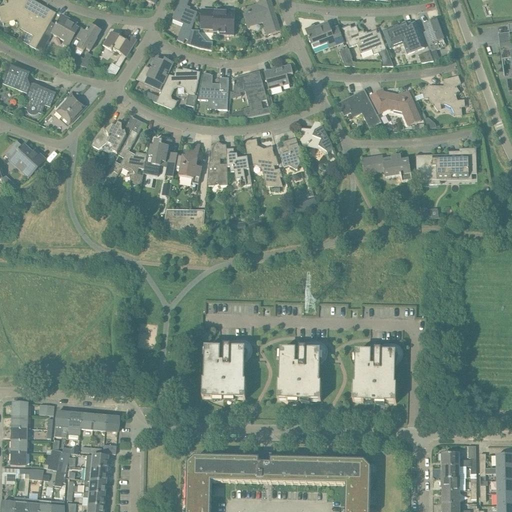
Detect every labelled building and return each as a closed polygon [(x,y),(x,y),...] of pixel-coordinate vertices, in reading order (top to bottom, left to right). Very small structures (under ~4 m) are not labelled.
[(28,46),(35,50),(44,35),(55,16),(41,8),(42,7),(30,0),(21,0),(22,3),(17,4),(16,0),(4,0),(5,3),(4,3),(5,6),(6,6),(6,8),(0,9),(0,20),(1,23),(19,18),(21,29),(34,36),(28,46)] [(189,0),(179,0),(172,18),(184,23),(178,37),(179,37),(177,41),(183,44),(185,40),(188,41),(197,13),(186,9),(189,0)] [(256,25),(263,23),(267,36),(281,32),(279,26),(270,0),(268,0),(261,2),(262,8),(260,9),(259,9),(258,5),(247,9),(249,13),(243,15),(246,25),(247,28),(256,25)] [(234,30),(235,11),(226,11),(226,13),(219,13),(202,12),(201,29),(214,30),(214,35),(225,35),(234,36),(234,30)] [(67,23),(60,19),(55,26),(54,27),(55,27),(51,35),(64,42),(63,45),(67,48),(78,29),(75,27),(76,24),(67,19),(67,20),(68,21),(67,23)] [(439,49),(437,44),(444,41),(437,22),(425,26),(427,32),(423,33),(430,52),(430,53),(439,49)] [(406,23),(383,32),(390,50),(403,45),(407,55),(425,49),(415,24),(407,27),(406,23)] [(100,33),(89,26),(84,34),(81,32),(76,40),(81,43),(76,50),(82,54),(84,50),(89,53),(91,49),(89,47),(91,43),(93,45),(100,33)] [(377,31),(376,31),(365,35),(364,31),(359,33),(357,27),(351,29),(350,26),(342,30),(350,49),(357,46),(358,48),(361,47),(364,54),(372,51),(374,56),(378,54),(381,63),(381,68),(393,68),(379,30),(377,31)] [(330,31),(329,27),(316,32),(315,27),(306,31),(309,39),(308,39),(309,41),(310,40),(312,46),(320,43),(321,47),(328,44),(329,49),(343,44),(337,28),(330,31)] [(192,31),(187,45),(200,50),(203,50),(203,44),(198,37),(199,31),(192,31)] [(124,41),(111,33),(102,47),(111,52),(112,50),(125,58),(136,41),(129,37),(125,44),(123,43),(124,41)] [(44,35),(35,50),(42,53),(50,38),(44,35)] [(511,50),(511,42),(509,42),(501,43),(500,43),(499,43),(501,58),(502,60),(506,60),(511,59),(511,68),(511,50)] [(355,68),(348,50),(339,53),(345,68),(355,68)] [(430,52),(424,54),(427,63),(434,62),(430,53),(430,52)] [(93,58),(87,54),(83,60),(79,58),(74,65),(86,69),(93,58)] [(114,66),(119,69),(123,62),(118,59),(114,66)] [(151,71),(145,68),(140,76),(147,79),(145,84),(160,91),(173,64),(165,61),(163,63),(156,60),(151,71)] [(293,75),(291,68),(265,74),(265,73),(264,73),(269,91),(269,90),(281,87),(281,88),(283,87),(283,86),(289,85),(289,86),(290,86),(287,77),(293,75)] [(11,69),(4,85),(26,94),(25,97),(29,99),(25,108),(26,108),(26,110),(27,112),(29,114),(31,115),(33,116),(35,115),(37,114),(38,113),(40,113),(43,105),(49,107),(51,101),(52,102),(54,97),(49,95),(50,94),(41,91),(41,93),(37,91),(39,88),(36,87),(26,88),(25,88),(22,88),(24,83),(27,76),(11,69)] [(174,77),(169,76),(159,98),(156,104),(174,111),(177,103),(172,101),(171,97),(175,90),(179,88),(184,89),(186,93),(186,95),(188,96),(186,107),(194,109),(196,101),(198,93),(196,93),(198,83),(192,81),(193,74),(185,72),(184,75),(182,74),(183,71),(176,70),(174,77)] [(211,76),(204,74),(198,101),(218,102),(218,111),(227,112),(229,79),(220,79),(219,85),(212,85),(212,86),(209,85),(211,76)] [(246,119),(249,119),(271,114),(262,80),(253,82),(251,75),(234,79),(234,83),(233,83),(233,86),(234,86),(234,94),(247,90),(252,110),(244,112),(246,119)] [(461,85),(458,77),(444,81),(443,90),(440,90),(440,87),(428,87),(422,94),(424,99),(429,100),(434,107),(438,106),(445,105),(451,109),(455,117),(462,116),(461,109),(465,107),(464,101),(458,102),(456,97),(460,93),(456,88),(461,85)] [(404,116),(405,120),(408,119),(411,126),(421,122),(408,92),(396,98),(385,95),(382,90),(370,96),(379,114),(389,110),(394,111),(393,114),(404,116)] [(381,123),(364,91),(359,93),(360,95),(339,106),(344,115),(355,110),(357,115),(363,112),(371,129),(381,123)] [(78,98),(72,92),(67,98),(69,99),(57,112),(62,117),(61,119),(68,126),(85,108),(79,103),(77,105),(75,103),(78,98)] [(147,92),(144,98),(156,104),(159,98),(147,92)] [(131,134),(132,131),(138,121),(131,118),(126,127),(128,133),(130,134),(131,134)] [(144,170),(144,171),(147,156),(140,154),(139,158),(129,153),(144,125),(138,121),(132,131),(131,134),(119,157),(124,159),(121,166),(115,163),(105,182),(113,185),(120,172),(123,170),(129,173),(131,187),(141,187),(143,177),(137,176),(139,169),(144,170)] [(320,124),(315,122),(315,123),(316,123),(315,125),(312,129),(311,130),(311,131),(309,132),(308,130),(302,130),(301,134),(302,137),(300,141),(302,148),(309,146),(319,148),(327,154),(333,149),(332,146),(320,124)] [(112,126),(106,131),(103,129),(94,140),(92,147),(99,150),(107,144),(112,146),(112,152),(117,154),(127,137),(125,132),(123,133),(122,130),(122,126),(118,123),(116,127),(112,126)] [(302,159),(296,139),(282,143),(284,148),(278,150),(284,168),(289,167),(297,171),(301,165),(300,164),(299,160),(302,159)] [(147,156),(144,175),(158,178),(161,163),(166,164),(170,141),(163,140),(162,142),(155,141),(154,147),(151,147),(149,156),(147,156)] [(248,159),(249,165),(254,164),(263,167),(269,188),(283,187),(280,179),(282,178),(280,170),(275,171),(274,167),(278,166),(276,157),(275,158),(272,148),(262,151),(258,149),(257,140),(245,142),(248,159)] [(17,143),(16,142),(4,156),(10,161),(12,159),(19,164),(16,167),(28,178),(43,163),(36,156),(34,157),(23,147),(22,148),(17,143)] [(252,186),(249,165),(248,159),(245,142),(248,159),(238,160),(237,156),(234,156),(234,150),(227,150),(228,169),(230,168),(231,174),(235,174),(236,182),(240,181),(241,187),(252,186)] [(228,169),(227,150),(226,146),(223,146),(218,143),(217,143),(216,144),(215,146),(214,147),(214,148),(213,151),(213,152),(213,153),(213,154),(214,155),(213,156),(212,156),(212,158),(213,160),(213,161),(214,162),(213,164),(209,164),(207,187),(213,187),(215,183),(219,183),(221,187),(228,187),(228,169)] [(186,158),(178,156),(175,170),(180,171),(179,178),(193,180),(193,184),(199,186),(200,178),(202,169),(195,167),(195,165),(193,164),(193,160),(198,161),(200,146),(193,145),(192,153),(187,152),(186,158)] [(477,173),(476,150),(459,150),(459,157),(457,157),(457,156),(416,157),(416,172),(420,172),(420,186),(437,185),(437,180),(456,179),(456,180),(459,180),(459,179),(469,179),(469,173),(477,173)] [(173,178),(175,170),(178,156),(178,155),(170,153),(168,163),(165,177),(173,178)] [(402,162),(401,156),(395,157),(396,160),(392,160),(392,159),(383,160),(382,157),(362,161),(364,176),(384,172),(385,179),(400,176),(400,178),(401,178),(402,183),(412,181),(409,161),(402,162)] [(18,189),(12,183),(6,188),(9,195),(18,189)] [(137,205),(130,204),(129,211),(129,212),(136,213),(136,212),(137,205)] [(288,209),(281,214),(284,221),(292,216),(288,209)] [(205,212),(167,211),(164,228),(177,233),(197,236),(203,237),(203,227),(205,212)] [(259,229),(258,222),(249,223),(250,230),(259,229)] [(241,342),(239,342),(237,342),(236,342),(234,342),(224,345),(224,352),(220,351),(220,350),(210,349),(210,358),(206,358),(205,381),(203,381),(202,400),(245,401),(246,382),(244,382),(244,362),(246,362),(246,363),(248,362),(249,361),(250,360),(250,359),(251,358),(251,357),(252,356),(252,355),(252,354),(252,353),(252,352),(252,351),(252,350),(252,349),(252,348),(251,347),(250,346),(249,345),(249,344),(248,343),(247,343),(245,342),(243,342),(241,342)] [(317,343),(316,343),(315,343),(309,344),(300,347),(300,353),(295,353),(295,351),(286,351),(285,360),(281,360),(280,383),(278,383),(277,401),(321,402),(321,384),(319,384),(319,364),(322,364),(321,364),(322,365),(323,364),(324,363),(325,362),(326,361),(326,360),(327,359),(327,358),(327,357),(328,357),(328,356),(328,355),(328,354),(328,353),(328,352),(327,351),(327,350),(326,349),(326,348),(325,348),(325,347),(324,346),(323,345),(321,344),(319,344),(317,343)] [(393,345),(391,345),(390,345),(389,346),(375,349),(375,355),(371,355),(371,353),(361,353),(361,362),(356,362),(356,384),(353,384),(353,403),(396,404),(397,385),(394,385),(395,366),(397,366),(401,361),(402,361),(402,360),(402,359),(403,358),(403,357),(403,356),(403,355),(403,354),(403,353),(402,352),(402,351),(402,350),(401,349),(400,348),(398,347),(397,347),(396,346),(395,346),(394,345),(393,345)] [(12,417),(26,418),(27,405),(12,405),(12,417)] [(39,416),(53,417),(54,407),(40,406),(39,416)] [(67,429),(68,415),(56,414),(54,437),(60,437),(61,429),(67,429)] [(81,416),(68,415),(67,429),(67,436),(79,437),(81,416)] [(93,417),(81,416),(79,437),(80,437),(80,431),(92,432),(93,417)] [(26,430),(26,418),(12,417),(11,429),(26,430)] [(92,432),(104,433),(105,418),(93,417),(92,432)] [(118,419),(105,418),(104,433),(117,434),(118,419)] [(26,442),(26,430),(11,429),(11,442),(26,442)] [(25,455),(26,442),(11,442),(11,454),(25,455)] [(60,453),(58,463),(62,464),(65,454),(68,455),(77,455),(77,453),(78,448),(74,447),(71,450),(63,448),(61,453),(60,453)] [(116,448),(103,447),(103,455),(115,456),(116,448)] [(460,468),(470,467),(476,467),(476,447),(468,447),(468,460),(471,460),(471,462),(460,462),(459,455),(440,455),(440,463),(442,463),(442,468),(460,468)] [(49,460),(54,461),(56,452),(46,450),(45,456),(51,456),(49,460)] [(62,464),(67,465),(69,455),(78,456),(78,453),(77,453),(77,455),(68,455),(65,454),(62,464)] [(25,455),(11,454),(10,467),(25,468),(25,455)] [(51,471),(54,461),(49,460),(51,456),(45,456),(43,469),(51,471)] [(86,456),(85,469),(106,471),(107,458),(86,456)] [(511,456),(496,457),(497,469),(511,468),(511,456)] [(211,511),(212,484),(346,487),(345,511),(370,511),(371,496),(366,496),(366,491),(371,491),(371,473),(368,473),(361,466),(361,463),(343,462),(343,466),(338,466),(338,462),(320,462),(320,466),(315,466),(309,466),(309,461),(291,461),(291,465),(280,465),(280,461),(271,460),(271,457),(259,457),(259,460),(250,460),(250,464),(239,464),(239,460),(221,459),(221,463),(216,463),(216,459),(198,459),(198,462),(191,468),(187,468),(187,487),(191,487),(191,492),(187,492),(186,510),(191,510),(191,511),(190,511),(211,511)] [(58,463),(54,461),(51,471),(43,469),(55,472),(55,471),(56,472),(58,463)] [(60,473),(62,464),(58,463),(56,472),(55,471),(55,472),(56,472),(54,483),(54,487),(61,489),(62,483),(64,483),(64,479),(63,479),(65,474),(60,473)] [(441,481),(460,480),(460,468),(442,468),(442,472),(441,472),(441,481)] [(84,481),(105,483),(106,471),(85,469),(84,481)] [(511,469),(497,469),(486,470),(480,470),(480,482),(486,482),(486,478),(486,477),(486,475),(497,475),(497,482),(511,481),(511,469)] [(2,485),(15,485),(16,470),(2,470),(2,485)] [(29,476),(28,480),(29,480),(29,481),(41,481),(42,475),(43,471),(29,471),(29,476)] [(466,480),(460,480),(441,481),(441,488),(443,488),(443,493),(461,492),(466,492),(466,480)] [(89,494),(103,495),(105,483),(84,481),(83,487),(89,488),(89,494)] [(511,481),(497,482),(497,494),(511,494),(511,481)] [(68,492),(77,493),(77,487),(73,487),(73,483),(68,483),(68,492)] [(77,493),(68,492),(67,502),(71,503),(72,493),(77,493)] [(441,505),(461,505),(461,492),(443,493),(443,497),(441,497),(441,505)] [(103,495),(89,494),(89,495),(83,494),(82,499),(88,500),(88,506),(102,507),(103,495)] [(511,494),(497,494),(498,507),(511,506),(511,494)] [(14,505),(12,511),(24,511),(26,500),(14,499),(14,505)] [(26,500),(24,511),(37,511),(38,505),(39,501),(26,500)] [(49,511),(51,502),(39,501),(38,505),(37,511),(49,511)] [(51,502),(49,511),(62,511),(64,503),(51,502)] [(0,511),(12,511),(14,505),(1,503),(0,511)]
